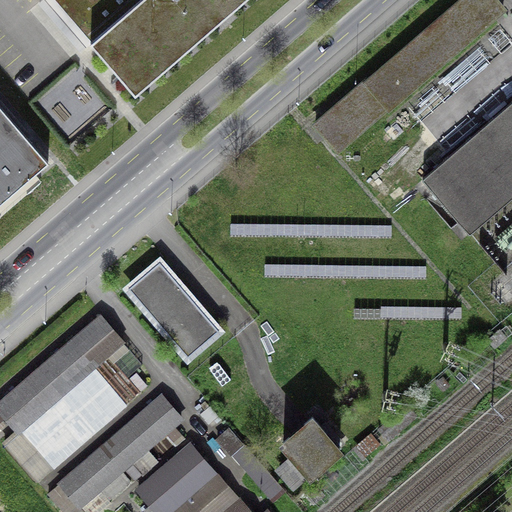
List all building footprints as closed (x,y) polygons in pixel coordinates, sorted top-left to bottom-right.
[(90,46),(135,99),(249,0),(55,0),(93,44),(90,46)] [(341,157),(510,16),(496,0),(461,0),(313,123),(341,157)] [(469,235),(511,198),(511,104),(422,182),(469,235)] [(0,209),(46,169),(0,117),(0,209)] [(222,335),(160,258),(124,286),(186,364),(222,335)] [(149,392),(91,325),(0,403),(0,436),(4,441),(0,444),(0,462),(29,496),(149,392)] [(78,511),(170,433),(147,407),(46,494),(61,511),(78,511)] [(342,452),(311,417),(281,442),(312,478),(342,452)] [(198,419),(189,427),(203,443),(212,435),(198,419)] [(223,433),(204,449),(215,463),(235,447),(223,433)] [(303,485),(277,454),(248,477),(275,509),(303,485)] [(135,511),(166,511),(201,485),(177,455),(124,497),(135,511)]
